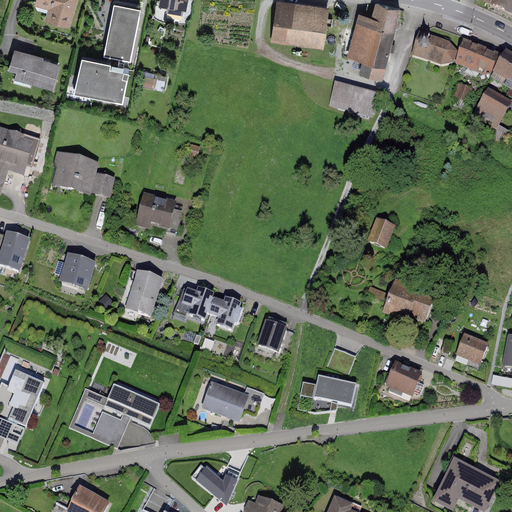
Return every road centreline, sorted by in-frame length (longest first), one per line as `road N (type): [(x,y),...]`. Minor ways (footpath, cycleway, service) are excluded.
road 1 (residential): [(496,407),(487,391),(303,315),(0,211)]
road 2 (residential): [(496,407),(147,458)]
road 3 (track): [(386,106),(306,296),(277,437)]
road 4 (residential): [(147,458),(19,477)]
